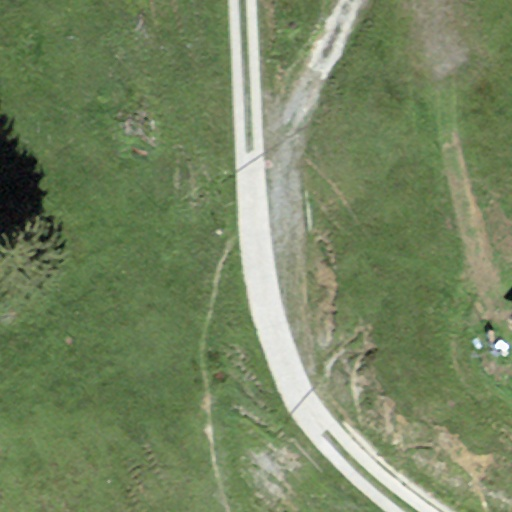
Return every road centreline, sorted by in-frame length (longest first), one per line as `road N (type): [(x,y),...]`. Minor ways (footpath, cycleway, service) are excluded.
road 1 (track): [(416,511),(287,397),(249,226)]
road 2 (track): [(249,226),(248,0)]
